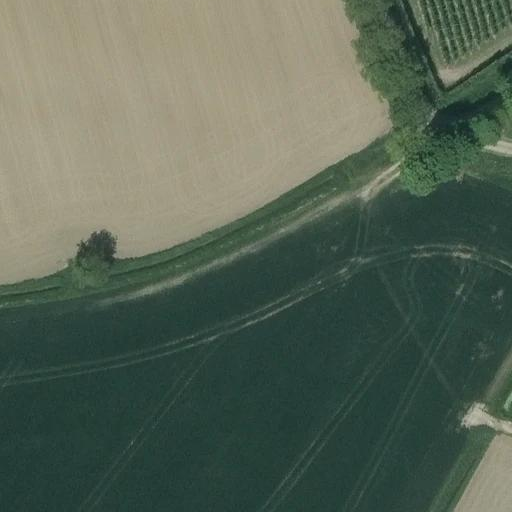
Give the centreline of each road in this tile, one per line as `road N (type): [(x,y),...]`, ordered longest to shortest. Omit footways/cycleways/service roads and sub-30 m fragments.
road 1 (track): [(441,140),(294,230),(179,284),(0,332)]
road 2 (unclassified): [(511,96),(441,140),(415,104),(375,0)]
road 3 (track): [(511,363),(428,511)]
